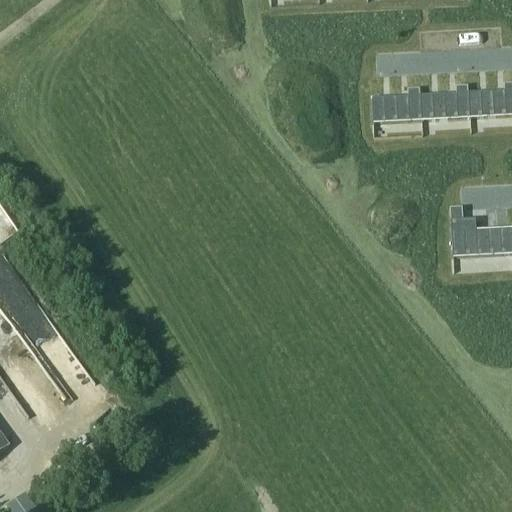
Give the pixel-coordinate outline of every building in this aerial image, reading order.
[(504,95),(467,97),(469,122),(511,119),(511,87),(503,88),(504,95)] [(455,98),(419,100),(420,124),(469,122),(467,97),(467,90),(455,90),(455,98)] [(407,100),(371,102),(372,127),(390,126),(420,124),(419,100),(419,92),(407,93),(407,100)] [(461,211),(449,212),(452,261),(511,257),(511,250),(511,233),(475,235),(475,223),(462,223),(461,211)] [(24,494),(5,508),(7,511),(34,511),(37,510),(24,494)]
